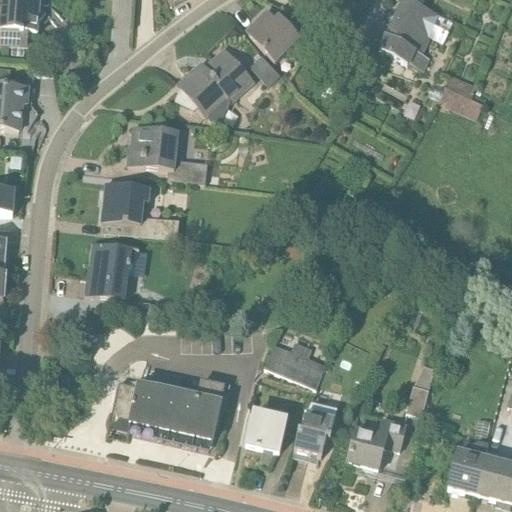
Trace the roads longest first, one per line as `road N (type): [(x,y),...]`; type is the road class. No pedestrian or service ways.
road 1 (residential): [(25,472),(32,292),(53,152),(94,95),(219,0)]
road 2 (secondary): [(226,511),(25,472)]
